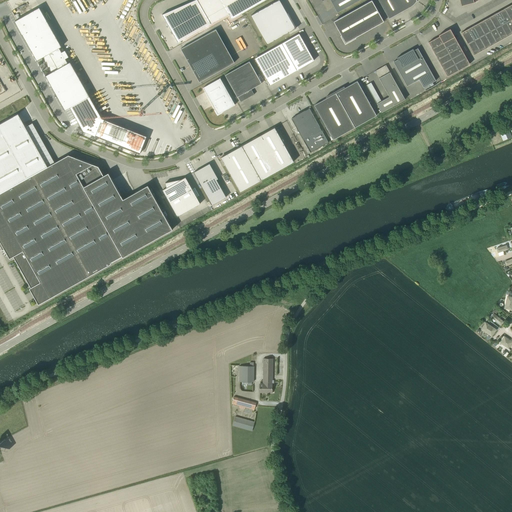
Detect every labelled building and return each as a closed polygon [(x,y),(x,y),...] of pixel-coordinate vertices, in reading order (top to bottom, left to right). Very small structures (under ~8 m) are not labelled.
[(177,42),(211,23),(228,14),(231,19),(264,0),(194,0),(162,14),(177,42)] [(267,44),(291,31),(296,28),(288,12),(287,13),(279,0),(277,0),(251,15),(267,44)] [(323,0),(322,1),(328,11),(333,8),(332,7),(334,6),(338,12),(359,0),(323,0)] [(356,38),(355,37),(384,21),(372,0),(334,21),(342,35),(340,36),(345,44),(356,38)] [(378,0),(389,18),(410,7),(414,4),(417,0),(417,1),(417,0),(416,0),(378,0)] [(36,61),(37,61),(44,57),(45,62),(46,62),(48,67),(49,67),(51,73),(45,76),(47,81),(48,81),(50,86),(51,86),(65,110),(70,107),(83,131),(95,136),(102,118),(90,96),(70,62),(68,63),(66,59),(69,57),(65,50),(62,52),(59,48),(62,46),(39,7),(20,18),(17,13),(15,15),(17,20),(15,21),(31,50),(33,56),(34,55),(36,61)] [(505,8),(500,11),(506,22),(511,19),(505,8)] [(506,22),(500,11),(494,14),(500,25),(506,22)] [(494,14),(489,17),(495,28),(500,25),(494,14)] [(495,28),(489,17),(483,20),(490,31),(495,28)] [(483,20),(478,23),(484,34),(490,31),(483,20)] [(500,25),(507,36),(511,33),(506,22),(500,25)] [(484,34),(478,23),(473,26),(479,37),(484,34)] [(495,28),(501,40),(507,36),(500,25),(495,28)] [(479,37),(473,26),(467,29),(473,40),(479,37)] [(490,31),(496,43),(501,40),(495,28),(490,31)] [(216,29),(181,49),(199,82),(234,62),(216,29)] [(454,35),(450,29),(439,35),(439,36),(443,42),(454,35)] [(473,40),(467,29),(461,32),(468,44),(473,40)] [(484,34),(490,46),(496,43),(490,31),(484,34)] [(299,33),(282,43),(287,52),(304,42),(299,33)] [(490,46),(484,34),(479,37),(485,49),(490,46)] [(454,35),(443,42),(446,47),(457,41),(454,35)] [(428,42),(432,48),(443,42),(439,36),(428,42)] [(479,37),(473,40),(480,52),(485,49),(479,37)] [(473,40),(468,44),(474,55),(480,52),(473,40)] [(460,47),(457,41),(446,47),(449,53),(460,47)] [(304,42),(287,52),(292,61),(309,51),(304,42)] [(435,54),(446,47),(443,42),(432,48),(435,54)] [(273,48),(288,75),(297,70),(292,61),(287,52),(282,43),(273,48)] [(435,54),(438,59),(449,53),(446,47),(435,54)] [(460,47),(449,53),(452,59),(463,52),(460,47)] [(273,48),(264,53),(279,80),(288,75),(273,48)] [(407,86),(419,79),(423,87),(436,80),(418,48),(414,50),(413,51),(412,50),(401,56),(402,57),(399,58),(398,57),(397,57),(398,59),(394,62),(407,86)] [(309,51),(292,61),(297,70),(314,60),(309,51)] [(467,58),(463,52),(452,59),(455,65),(467,58)] [(279,80),(264,53),(255,58),(270,85),(279,80)] [(452,59),(449,53),(438,59),(441,65),(452,59)] [(467,58),(455,65),(458,70),(470,64),(467,58)] [(441,65),(444,71),(455,65),(452,59),(441,65)] [(262,83),(249,61),(225,75),(237,97),(238,96),(241,102),(254,94),(251,89),(262,83)] [(379,74),(377,75),(389,96),(377,103),(382,112),(405,99),(386,65),(377,70),(379,74)] [(455,65),(444,71),(447,76),(458,70),(455,65)] [(215,110),(218,114),(222,112),(235,104),(220,78),(203,88),(215,110)] [(336,93),(355,127),(376,115),(357,81),(345,88),(345,87),(344,87),(344,88),(336,93)] [(326,97),(326,98),(314,105),(333,139),(355,127),(336,93),(327,98),(327,97),(326,97)] [(300,113),(312,135),(321,130),(309,108),(305,111),(305,110),(304,111),(301,113),(300,113)] [(303,140),(312,135),(300,113),(300,114),(297,116),(296,115),(295,115),(296,116),(291,118),(303,140)] [(254,139),(231,151),(221,157),(222,158),(241,191),(294,161),(275,127),(264,133),(254,139)] [(310,152),(319,147),(328,142),(321,130),(312,135),(303,140),(310,152)] [(501,133),(502,140),(511,137),(510,131),(501,133)] [(49,297),(88,275),(89,276),(111,263),(123,257),(173,229),(148,185),(123,198),(109,172),(104,175),(99,166),(69,154),(0,192),(0,240),(6,252),(10,250),(31,287),(29,288),(31,291),(35,297),(37,301),(38,300),(40,302),(49,297)] [(194,172),(212,205),(226,197),(217,179),(218,179),(210,163),(194,172)] [(200,203),(196,197),(192,189),(186,177),(185,177),(185,178),(165,183),(167,188),(163,189),(163,190),(177,216),(200,203)] [(501,325),(503,322),(494,314),(491,317),(501,325)] [(492,336),(496,330),(486,323),(481,329),(492,336)] [(508,348),(511,342),(511,341),(504,337),(501,341),(500,343),(501,344),(502,344),(508,348)] [(253,382),(254,366),(254,362),(250,362),(250,366),(240,366),(239,382),(253,382)] [(265,392),(265,393),(272,393),(272,384),(271,384),(271,380),(272,380),(272,375),(263,375),(263,384),(260,384),(260,392),(265,392)] [(234,397),(232,403),(239,405),(239,408),(245,409),(245,407),(254,409),(256,403),(234,397)] [(235,416),(233,425),(252,431),(255,422),(235,416)]
